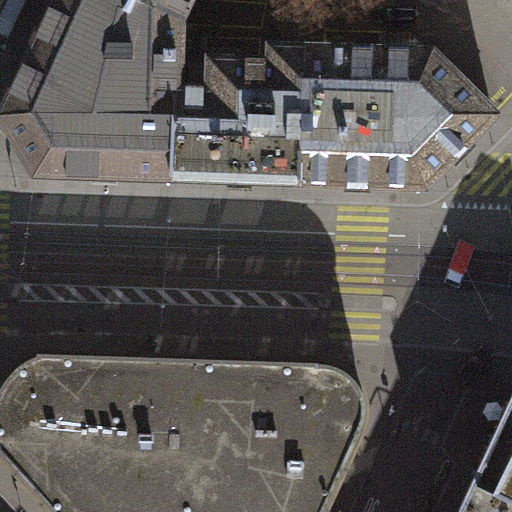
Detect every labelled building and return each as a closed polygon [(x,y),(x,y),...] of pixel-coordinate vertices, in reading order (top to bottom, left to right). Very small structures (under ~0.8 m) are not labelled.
[(181,20),(137,0),(55,0),(1,115),(37,172),(171,178),(174,90),(177,90),(180,23),(181,20)] [(137,0),(181,20),(190,0),(137,0)] [(300,181),(303,50),(272,49),(272,63),(212,62),(211,91),(177,90),(174,90),(171,178),(232,179),(300,181)] [(495,115),(433,53),(303,50),(300,181),(339,182),(425,185),(495,115)] [(0,457),(51,511),(324,511),(348,462),(351,462),(364,433),(361,433),(366,422),(368,409),(366,398),(363,386),(356,377),(345,368),(329,363),(37,353),(37,356),(28,360),(17,367),(9,375),(2,384),(0,389),(0,457)] [(511,511),(511,397),(458,511),(511,511)]
